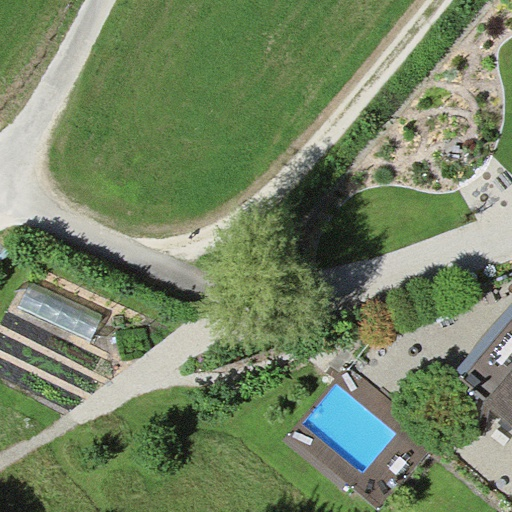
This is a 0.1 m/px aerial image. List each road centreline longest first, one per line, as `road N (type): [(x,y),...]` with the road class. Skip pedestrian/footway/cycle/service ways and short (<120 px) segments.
road 1 (track): [(438,0),(192,271),(0,197)]
road 2 (track): [(0,197),(97,0)]
